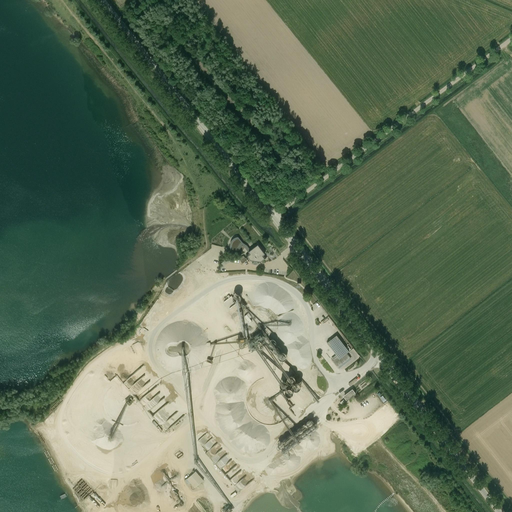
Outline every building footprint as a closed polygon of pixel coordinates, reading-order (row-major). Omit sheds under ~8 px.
[(232,245),(232,246),(232,248),(237,249),(238,250),(239,250),(242,246),(242,245),(245,247),(249,252),(248,252),(249,253),(247,255),(246,254),(250,260),(254,261),(253,264),(257,264),(257,261),(261,262),(267,257),(266,258),(265,258),(263,256),(264,255),(265,254),(258,245),(250,250),(250,251),(246,246),(241,243),(238,239),(236,239),(235,240),(234,241),(233,242),(232,243),(232,245)] [(350,358),(347,353),(349,352),(337,336),(327,343),(337,356),(332,360),(336,365),(337,364),(339,367),(350,358)] [(355,393),(352,389),(343,396),(346,400),(347,400),(347,401),(356,394),(355,393)] [(207,452),(213,463),(216,462),(214,459),(216,458),(215,456),(213,457),(210,451),(207,452)] [(196,471),(187,479),(195,488),(204,480),(196,471)]
